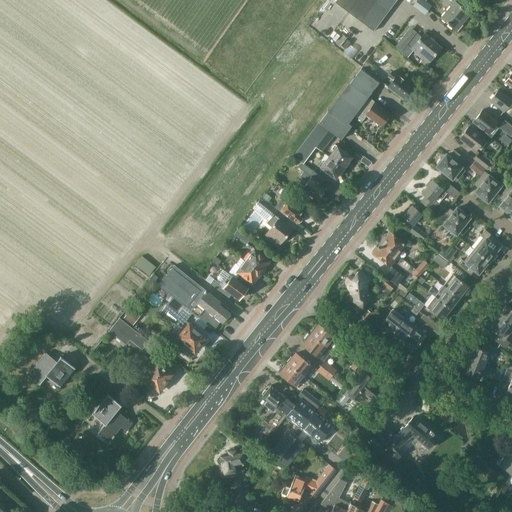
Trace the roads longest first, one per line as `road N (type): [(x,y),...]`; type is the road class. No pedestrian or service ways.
road 1 (primary): [(511,22),(296,292)]
road 2 (primary): [(296,292),(185,428)]
road 3 (residential): [(429,379),(346,332),(296,292)]
road 4 (residential): [(429,379),(484,299),(511,273)]
